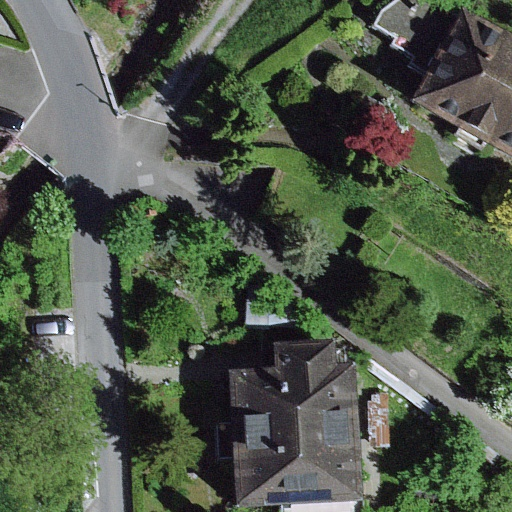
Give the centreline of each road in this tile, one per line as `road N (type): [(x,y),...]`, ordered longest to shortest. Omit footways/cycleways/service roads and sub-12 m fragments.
road 1 (residential): [(90,152),(143,155),(181,171),(511,444)]
road 2 (tertiary): [(90,152),(109,511)]
road 3 (track): [(143,155),(153,119),(237,0)]
road 4 (tertiary): [(44,0),(82,86),(90,152)]
